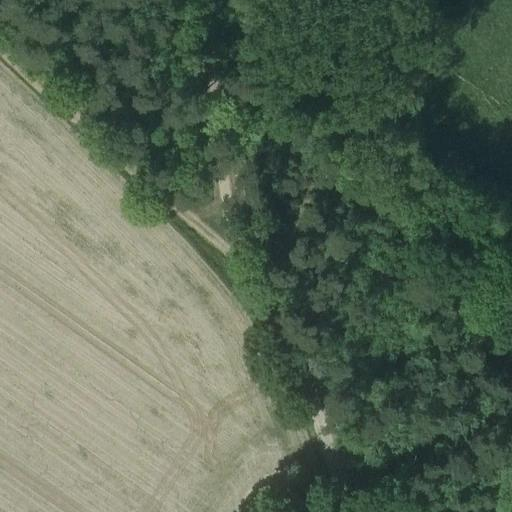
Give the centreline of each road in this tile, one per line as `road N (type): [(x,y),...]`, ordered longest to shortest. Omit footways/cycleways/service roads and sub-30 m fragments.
road 1 (track): [(231,250),(0,49)]
road 2 (track): [(231,250),(276,327),(347,511)]
road 3 (track): [(208,0),(231,250)]
